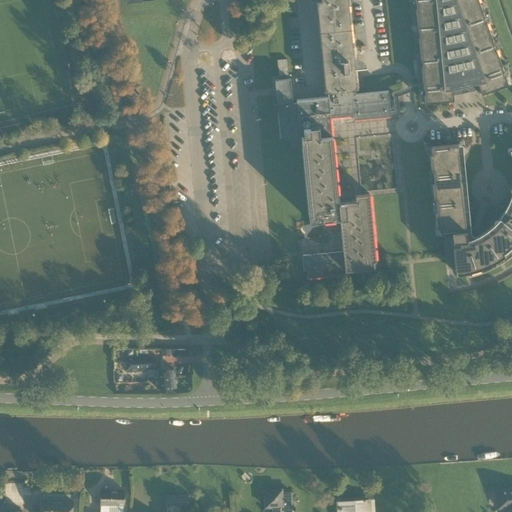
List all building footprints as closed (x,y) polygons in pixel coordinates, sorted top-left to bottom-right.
[(276,95),(273,96),(274,113),(278,112),(281,139),(301,137),(302,148),(309,221),(340,218),(343,251),(302,255),(303,264),(304,271),(307,270),(308,278),(346,275),(346,270),(375,268),(375,264),(374,261),(376,261),(370,194),(355,195),(356,201),(339,202),(332,136),(330,117),(353,115),(353,120),(391,116),(399,115),(397,95),(408,92),(418,88),(423,88),(423,83),(417,84),(407,87),(392,92),(394,111),(390,111),(388,91),(355,94),(355,89),(357,89),(355,70),(367,69),(366,67),(365,65),(364,63),(362,61),(360,60),(358,59),(354,58),(347,0),(320,0),(317,0),(325,86),(326,92),(328,92),(328,96),(292,100),(290,79),(275,80),(276,95)] [(414,0),(421,67),(423,82),(423,83),(423,88),(425,103),(454,100),(453,93),(462,92),(470,90),(478,87),(481,94),(508,85),(478,0),(414,0)] [(245,28),(258,26),(257,18),(244,19),(245,28)] [(279,76),(288,75),(287,59),(277,60),(279,76)] [(511,203),(509,209),(504,218),(497,226),(489,232),(480,238),(477,232),(472,230),(469,230),(466,230),(458,144),(431,147),(431,153),(429,153),(437,227),(438,227),(439,234),(451,232),(455,273),(463,272),(468,271),(469,277),(480,274),(490,270),(500,264),(510,258),(511,256),(511,203)] [(126,359),(127,372),(154,370),(153,357),(126,359)] [(170,389),(175,388),(173,370),(168,370),(168,368),(157,370),(160,392),(170,391),(170,389)] [(264,495),(264,508),(272,508),(271,511),(291,511),(291,493),(282,493),(282,490),(271,490),(271,488),(262,488),(262,495),(264,495)] [(511,511),(511,488),(498,489),(499,505),(507,505),(507,511),(511,511)] [(122,511),(123,491),(101,490),(100,511),(122,511)] [(188,504),(188,493),(166,494),(166,505),(188,504)] [(41,511),(70,511),(71,501),(43,499),(41,511)] [(369,511),(369,500),(363,500),(361,503),(353,503),(353,505),(341,506),(340,511),(369,511)]
